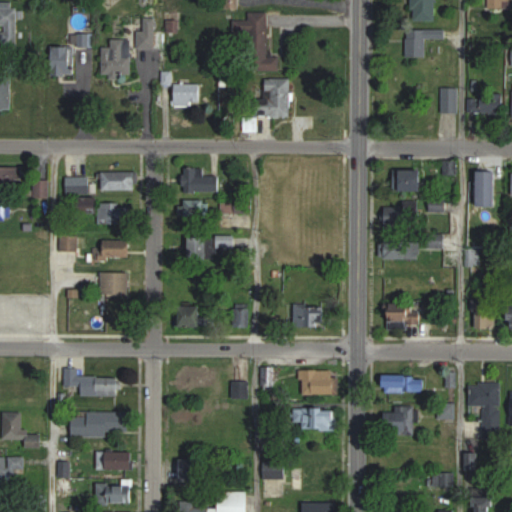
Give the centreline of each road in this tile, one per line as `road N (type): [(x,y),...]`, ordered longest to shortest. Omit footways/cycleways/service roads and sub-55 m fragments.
road 1 (residential): [(511,350),(0,345)]
road 2 (primary): [(357,511),(360,0)]
road 3 (residential): [(511,146),(0,145)]
road 4 (residential): [(154,511),(155,151)]
